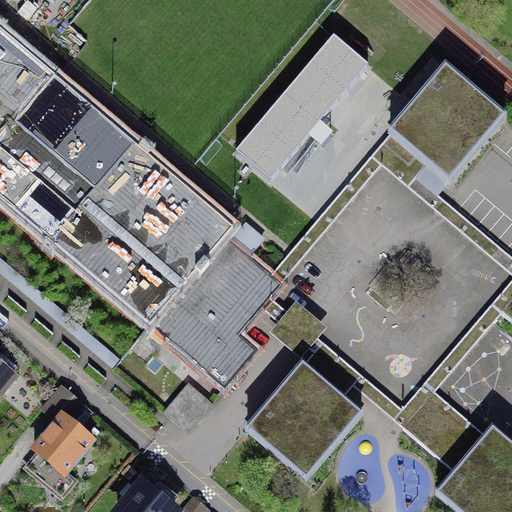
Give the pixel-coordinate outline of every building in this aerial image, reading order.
[(233,230),(0,32),(0,200),(150,328),(151,327),(225,390),(248,363),(201,323),(253,262),(226,239),(233,230)] [(270,184),(370,65),(333,33),(231,151),(270,184)] [(504,120),(446,70),(391,135),(392,136),(384,145),(408,165),(416,155),(449,184),(504,120)] [(511,301),(501,314),(511,323),(511,301)] [(300,338),(312,346),(326,326),(294,304),(273,335),(293,349),(300,338)] [(335,379),(312,360),(304,369),(303,367),(248,432),(306,481),(361,417),(327,388),(335,379)] [(0,367),(0,396),(14,380),(0,367)] [(191,432),(214,400),(188,382),(165,414),(191,432)] [(52,421),(72,399),(62,389),(41,412),(52,421)] [(511,511),(511,447),(493,432),(476,451),(424,406),(403,430),(456,475),(438,496),(456,511),(511,511)] [(91,444),(61,417),(24,459),(38,472),(48,461),(64,475),(91,444)] [(165,511),(131,484),(108,511),(165,511)] [(195,499),(183,511),(204,511),(207,509),(195,499)]
